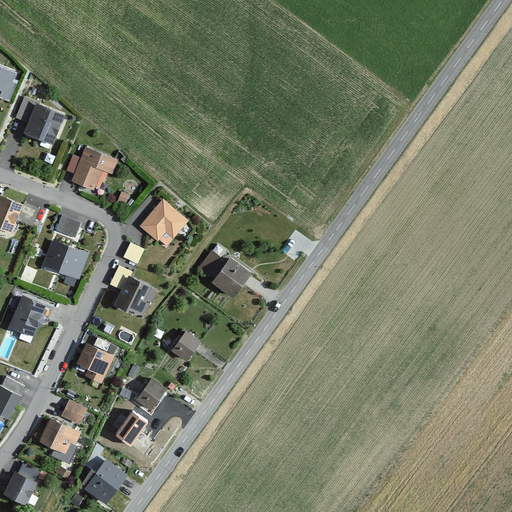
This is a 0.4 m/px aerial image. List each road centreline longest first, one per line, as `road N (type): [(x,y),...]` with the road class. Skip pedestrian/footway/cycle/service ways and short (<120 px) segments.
road 1 (tertiary): [(502,0),(135,511)]
road 2 (residential): [(0,172),(104,211),(115,242),(32,415),(0,460)]
